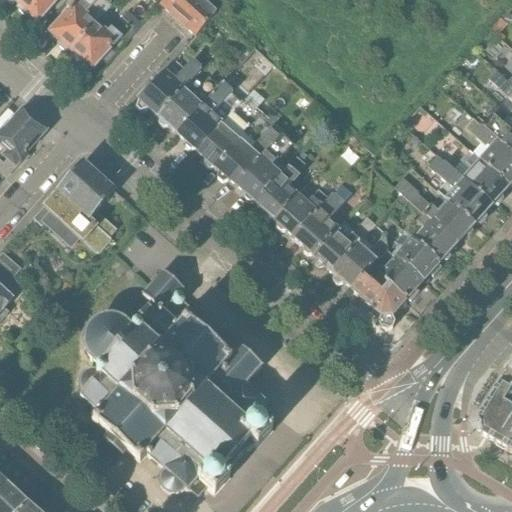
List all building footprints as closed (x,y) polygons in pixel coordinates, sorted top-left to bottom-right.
[(21,0),(17,5),(38,23),(58,0),(21,0)] [(71,53),(102,18),(92,8),(98,2),(96,0),(79,0),(79,1),(80,2),(51,35),(71,53)] [(196,39),(218,15),(200,0),(166,0),(163,5),(161,7),(196,39)] [(119,40),(126,46),(143,27),(127,14),(120,22),(120,21),(114,28),(102,18),(71,53),(92,71),(119,40)] [(139,103),(158,120),(193,82),(202,73),(200,71),(201,70),(192,62),(184,73),(174,64),(139,103)] [(158,120),(178,138),(218,90),(209,82),(202,90),(193,82),(158,120)] [(511,87),(508,84),(506,82),(498,90),(511,103),(511,112),(507,118),(509,120),(511,122),(511,87)] [(197,155),(241,105),(231,97),(233,94),(223,85),(218,90),(178,138),(197,155)] [(217,173),(235,189),(279,139),(271,131),(274,127),(263,117),(257,111),(244,101),(241,105),(197,155),(217,173)] [(0,173),(6,179),(22,162),(22,163),(38,145),(37,145),(48,133),(24,112),(17,119),(8,111),(0,120),(0,148),(4,152),(0,157),(6,162),(3,165),(0,162),(0,173)] [(511,156),(511,122),(509,120),(502,127),(493,120),(485,130),(499,143),(498,143),(511,156)] [(509,189),(511,185),(511,156),(498,143),(496,143),(473,121),(464,131),(481,147),(474,155),(509,189)] [(256,208),(286,173),(277,165),(280,162),(281,163),(292,150),(279,139),(235,189),(256,208)] [(492,208),(509,189),(474,155),(473,157),(469,153),(452,172),(492,208)] [(474,228),(492,208),(452,172),(438,159),(428,170),(445,186),(437,195),(441,198),(474,228)] [(274,224),(298,197),(305,190),(297,182),(300,180),(297,177),(305,168),(296,161),(286,173),(256,208),(274,224)] [(111,244),(111,238),(116,232),(97,216),(116,195),(83,165),(42,210),(43,211),(52,219),(83,246),(84,246),(96,257),(100,257),(111,244)] [(456,248),(474,228),(441,198),(431,209),(418,197),(419,195),(403,181),(394,191),(403,198),(409,204),(413,207),(412,208),(423,218),(456,248)] [(293,241),(327,203),(318,194),(307,206),(298,197),(274,224),(293,241)] [(314,260),(339,231),(330,223),(344,207),(333,196),(327,203),(293,241),(314,260)] [(409,204),(402,199),(397,204),(404,210),(409,204)] [(43,228),(52,219),(43,211),(32,223),(41,231),(43,228)] [(438,268),(456,248),(423,218),(416,225),(413,222),(401,233),(403,236),(438,268)] [(314,260),(332,276),(364,242),(368,237),(358,229),(355,234),(344,224),(339,231),(314,260)] [(423,285),(438,268),(403,236),(393,246),(398,250),(392,257),(395,260),(423,285)] [(351,293),(371,272),(377,264),(388,254),(386,237),(374,251),(364,242),(332,276),(351,293)] [(0,273),(11,284),(21,272),(2,256),(0,258),(0,273)] [(406,303),(423,285),(395,260),(378,278),(393,292),(406,303)] [(393,292),(378,278),(371,272),(351,293),(374,314),(380,319),(378,326),(381,331),(387,333),(393,331),(395,325),(392,319),(406,303),(393,292)] [(0,273),(0,288),(4,292),(11,284),(0,273)] [(184,292),(164,274),(142,297),(150,304),(131,325),(135,329),(133,331),(123,323),(117,321),(114,320),(108,320),(102,320),(96,324),(91,328),(89,330),(86,335),(84,342),(84,348),(85,354),(87,359),(91,364),(99,371),(96,375),(94,374),(89,374),(87,374),(84,376),(81,379),(80,381),(80,384),(80,388),(80,391),(82,394),(83,395),(81,397),(101,415),(93,423),(107,436),(103,440),(108,444),(111,444),(117,449),(117,452),(122,457),(126,453),(140,465),(147,458),(163,473),(160,479),(159,484),(160,488),(165,495),(170,496),(175,497),(180,495),(184,492),(188,494),(189,493),(198,500),(206,491),(214,499),(230,481),(227,477),(231,473),(230,467),(243,453),(250,453),(253,449),(257,452),(273,434),(265,426),(273,417),(264,409),(266,407),(245,388),(262,370),(237,348),(227,359),(217,350),(218,348),(217,347),(215,342),(212,337),(207,335),(203,334),(202,333),(200,335),(188,324),(196,316),(184,305),(184,303),(184,300),(182,298),(180,296),(184,292)] [(0,315),(13,301),(4,292),(0,288),(0,315)] [(500,386),(511,393),(511,366),(505,378),(500,386)] [(511,393),(500,386),(477,423),(481,437),(494,445),(511,456),(511,393)] [(0,511),(22,511),(27,507),(7,489),(0,496),(0,511)]
